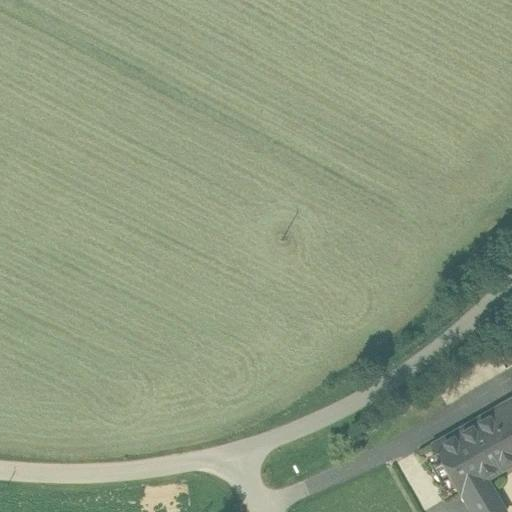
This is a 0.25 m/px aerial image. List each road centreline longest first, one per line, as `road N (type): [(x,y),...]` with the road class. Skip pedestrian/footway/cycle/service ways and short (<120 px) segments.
road 1 (tertiary): [(511,282),(385,384),(228,454)]
road 2 (residential): [(262,510),(511,379)]
road 3 (tertiary): [(228,454),(105,473),(0,471)]
